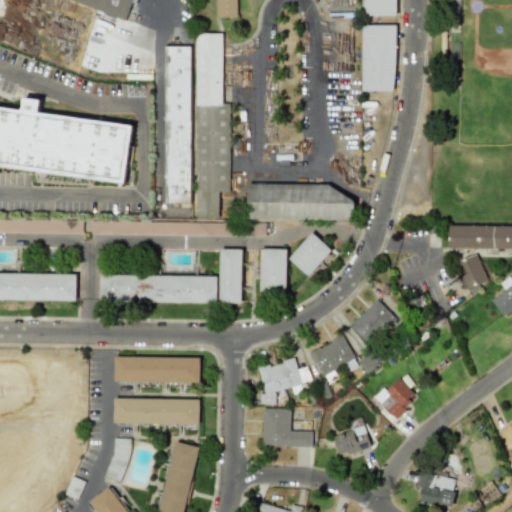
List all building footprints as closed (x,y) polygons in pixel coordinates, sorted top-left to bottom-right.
[(72,0),(132,0),(125,20),(72,0)] [(215,0),(215,17),(236,17),(236,0),(215,0)] [(395,0),(360,0),(361,16),(396,15),(395,0)] [(395,25),(361,24),(360,90),(394,91),(395,25)] [(228,103),(222,103),(221,33),(195,33),(196,218),(218,218),(218,192),(229,192),(228,103)] [(190,46),(165,46),(165,202),(190,202),(190,46)] [(0,165),(125,183),(132,126),(40,113),(41,100),(24,98),(22,109),(0,106),(0,165)] [(247,185),(246,218),(353,220),(353,186),(247,185)] [(0,231),(82,233),(82,219),(0,218),(0,231)] [(90,220),(89,233),(231,235),(232,223),(90,220)] [(511,225),(448,224),(448,248),(511,248),(511,225)] [(287,257),(307,276),(331,250),(311,232),(287,257)] [(286,249),(260,248),(258,290),(285,291),(286,249)] [(241,249),(219,249),(218,302),(241,303),(241,249)] [(464,289),(486,282),(477,254),(455,261),(464,289)] [(76,273),(0,272),(0,299),(75,300),(76,273)] [(217,276),(99,274),(99,301),(216,302),(217,276)] [(511,282),(490,300),(504,318),(511,311),(511,282)] [(349,327),(368,345),(395,318),(375,299),(349,327)] [(354,357),(341,334),(309,352),(326,383),(336,378),(331,369),(354,357)] [(200,357),(113,356),(113,381),(199,383),(200,357)] [(257,368),(263,393),(258,394),(260,405),(275,401),(272,391),(310,381),(306,366),(296,369),(293,358),(257,368)] [(390,423),(411,403),(407,399),(413,394),(398,378),(384,391),(381,388),(373,396),(383,406),(378,411),(390,423)] [(199,400),(113,397),(113,423),(198,425),(199,400)] [(311,446),(311,430),(289,431),(289,408),(261,408),(261,447),(311,446)] [(338,456),(369,446),(363,425),(332,435),(338,456)] [(158,511),(184,511),(197,445),(172,441),(158,511)] [(455,478),(420,472),(415,502),(451,507),(455,478)] [(88,501),(96,511),(128,511),(109,486),(88,501)] [(255,511),(299,511),(301,507),(290,504),(289,510),(258,502),(255,511)]
